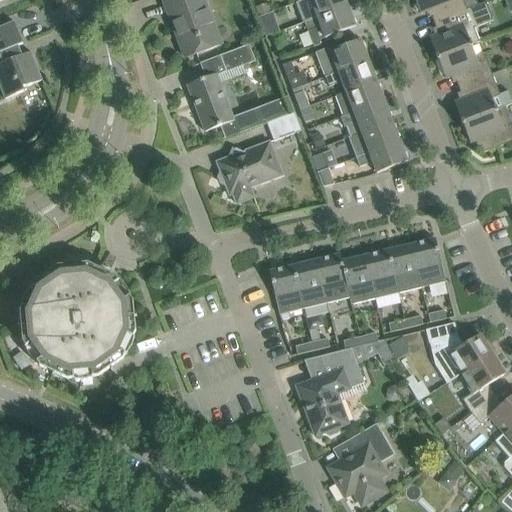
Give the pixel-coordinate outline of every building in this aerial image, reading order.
[(171,0),(163,3),(185,59),(219,46),(201,0),(171,0)] [(304,0),(296,3),(304,23),(347,7),(344,0),(304,0)] [(428,11),(433,23),(466,10),(462,0),(414,0),(420,14),(428,11)] [(268,4),(255,10),(258,18),(271,13),(268,4)] [(304,23),(313,48),(330,42),(328,38),(355,28),(347,7),(304,23)] [(435,57),(436,59),(470,46),(466,35),(474,31),(466,10),(433,23),(438,35),(429,38),(436,57),(435,57)] [(22,45),(13,22),(0,27),(0,90),(4,100),(24,92),(23,89),(42,81),(31,53),(22,56),(18,47),(22,45)] [(280,32),(271,36),(274,46),(284,43),(280,32)] [(335,50),(333,46),(315,53),(325,78),(368,61),(360,41),(335,50)] [(255,62),(249,45),(219,56),(226,73),(255,62)] [(475,57),(470,46),(436,59),(437,61),(438,61),(445,79),(453,76),(458,88),(491,75),(483,54),(475,57)] [(341,83),(345,93),(376,82),(368,61),(325,78),(328,88),(341,83)] [(282,66),(291,91),(300,88),(290,63),(282,66)] [(222,141),(265,125),(266,124),(294,113),(287,97),(232,118),(216,75),(186,86),(204,133),(220,127),(224,139),(222,140),(222,141)] [(460,122),(461,124),(495,111),(504,108),(511,104),(511,102),(508,93),(499,96),(491,75),(458,88),(463,100),(454,103),(461,122),(460,122)] [(334,98),(342,118),(384,102),(376,82),(345,93),(334,98)] [(293,95),(299,111),(309,107),(303,92),(293,95)] [(342,118),(340,118),(344,129),(346,129),(350,138),(391,122),(384,102),(342,118)] [(299,111),(304,124),(313,120),(309,107),(299,111)] [(495,111),(461,124),(462,126),(463,126),(470,144),(478,141),(483,154),(511,142),(511,129),(504,108),(495,111)] [(301,132),(294,113),(266,124),(273,142),(301,132)] [(348,139),(356,159),(399,142),(391,122),(350,138),(348,139)] [(318,133),(309,137),(315,151),(325,147),(320,136),(319,136),(318,133)] [(407,163),(399,142),(356,159),(358,165),(372,163),(376,175),(407,163)] [(250,189),(282,176),(269,143),(242,153),(235,150),(231,157),(216,163),(220,173),(218,178),(220,184),(225,187),(229,197),(232,196),(236,205),(254,198),(250,189)] [(311,159),(317,174),(328,169),(322,154),(311,159)] [(334,186),(328,169),(317,174),(322,189),(334,186)] [(435,240),(411,245),(422,289),(445,283),(435,240)] [(398,294),(422,289),(411,245),(388,251),(398,294)] [(388,251),(365,257),(375,300),(398,294),(388,251)] [(326,304),(350,299),(341,262),(340,255),(316,261),(326,304)] [(341,262),(350,299),(352,306),(375,300),(365,257),(341,262)] [(114,375),(115,375),(110,368),(122,360),(124,355),(125,356),(131,347),(134,337),(133,337),(135,332),(134,317),(142,317),(142,316),(134,316),(132,302),(129,297),(130,297),(125,288),(118,280),(118,281),(115,277),(110,275),(114,265),(113,265),(108,277),(100,274),(106,261),(104,261),(100,270),(87,264),(56,267),(45,275),(40,269),(39,269),(44,276),(32,284),(19,312),(20,327),(12,327),(12,329),(20,328),(22,343),(39,368),(53,374),(49,381),(50,381),(54,374),(67,380),(98,377),(109,369),(114,375)] [(316,261),(292,267),(303,310),(326,304),(316,261)] [(279,316),(303,310),(292,267),(269,273),(279,316)] [(428,316),(430,324),(446,320),(444,311),(428,316)] [(404,322),(407,330),(423,326),(420,318),(404,322)] [(391,334),(407,330),(404,322),(388,326),(391,334)] [(457,338),(454,324),(425,331),(428,345),(457,338)] [(362,346),(377,342),(375,334),(360,338),(362,346)] [(446,384),(460,376),(493,355),(486,343),(485,344),(479,336),(457,349),(455,345),(431,351),(434,366),(446,384)] [(343,342),(344,345),(345,351),(362,346),(360,338),(343,342)] [(311,344),(313,352),(329,348),(327,340),(311,344)] [(383,341),(377,342),(362,346),(345,351),(319,358),(326,377),(297,388),(315,437),(325,433),(325,435),(329,437),(337,434),(338,430),(338,428),(347,425),(336,395),(364,384),(357,365),(377,354),(383,367),(394,361),(383,341)] [(297,356),(313,352),(311,344),(295,347),(297,356)] [(500,367),(493,355),(460,376),(471,395),(462,401),(470,414),(494,396),(494,395),(489,399),(483,389),(504,375),(499,367),(500,367)] [(405,379),(418,402),(430,395),(421,381),(418,383),(412,375),(405,379)] [(488,418),(503,435),(511,427),(511,396),(497,409),(490,400),(495,396),(494,396),(470,414),(480,425),(488,418)] [(350,456),(327,469),(345,499),(353,494),(361,507),(386,493),(378,479),(385,475),(379,464),(394,456),(376,425),(343,444),(350,456)] [(511,427),(503,435),(493,443),(508,460),(504,464),(503,469),(511,479),(511,427)] [(453,465),(446,474),(458,483),(465,473),(453,465)]
